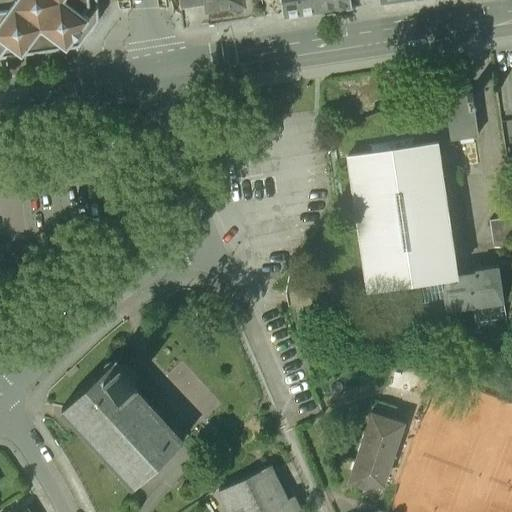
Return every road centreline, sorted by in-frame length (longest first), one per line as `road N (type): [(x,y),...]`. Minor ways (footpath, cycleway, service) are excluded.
road 1 (secondary): [(157,72),(511,17)]
road 2 (residential): [(37,366),(136,281),(206,246)]
road 3 (residential): [(206,246),(283,422)]
road 4 (residential): [(206,246),(157,72)]
road 5 (secondary): [(0,95),(157,72)]
road 6 (residential): [(66,511),(0,404)]
